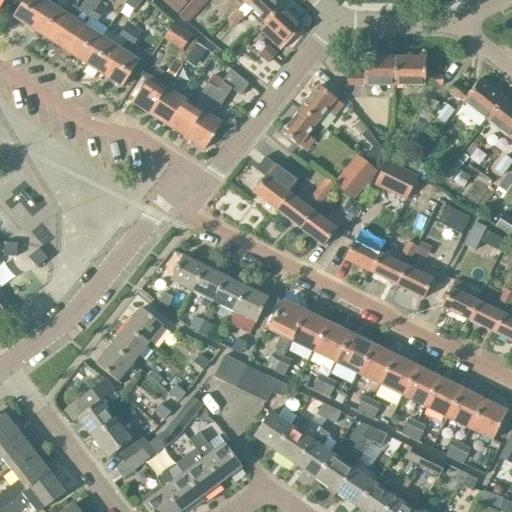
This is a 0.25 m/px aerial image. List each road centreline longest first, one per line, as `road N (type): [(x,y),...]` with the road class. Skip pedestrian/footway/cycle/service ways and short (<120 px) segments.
road 1 (residential): [(511,377),(163,209)]
road 2 (residential): [(0,67),(89,125),(135,134),(204,187)]
road 3 (residential): [(6,370),(89,305),(163,209)]
road 4 (residential): [(204,187),(340,20)]
road 5 (residential): [(117,511),(6,370)]
